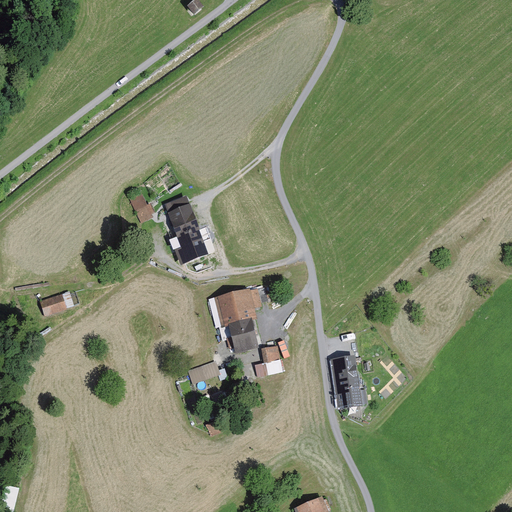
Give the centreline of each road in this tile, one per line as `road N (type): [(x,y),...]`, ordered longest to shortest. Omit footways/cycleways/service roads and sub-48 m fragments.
road 1 (unclassified): [(345,0),(277,145),(278,184),(317,254),(330,407),(369,511)]
road 2 (track): [(0,220),(111,129),(302,0)]
road 3 (unclassified): [(233,0),(0,173)]
